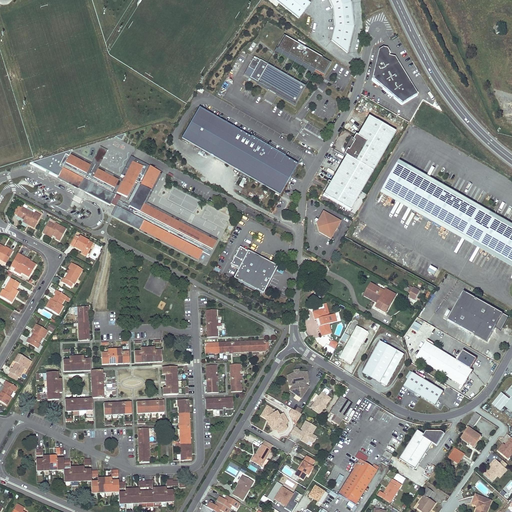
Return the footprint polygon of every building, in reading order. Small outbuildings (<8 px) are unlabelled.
[(311,4),(305,0),(275,0),(299,19),(311,4)] [(329,41),(347,54),(352,28),(351,3),(349,0),(329,0),(335,11),(336,29),(329,41)] [(331,64),(285,37),(278,49),(324,76),(331,64)] [(399,101),(415,92),(395,58),(389,56),(387,49),(383,48),(377,51),(371,79),(399,101)] [(294,106),(305,87),(254,58),(243,77),(294,106)] [(279,196),(297,165),(198,108),(181,139),(279,196)] [(322,195),(350,210),(393,130),(365,115),(355,135),(353,134),(350,140),(345,149),(342,154),(344,155),(329,183),(327,181),(326,184),(328,185),(324,191),(322,195)] [(94,162),(89,173),(95,177),(101,166),(110,150),(103,146),(94,162)] [(121,208),(117,217),(198,261),(203,253),(209,256),(217,243),(145,204),(141,212),(131,206),(142,186),(152,191),(162,172),(143,162),(142,165),(132,160),(124,175),(127,177),(125,179),(101,166),(95,177),(89,173),(94,162),(69,148),(60,164),(63,166),(59,174),(80,186),(82,182),(88,186),(85,191),(110,204),(117,191),(122,194),(116,205),(117,206),(121,208)] [(143,162),(133,157),(132,160),(142,165),(143,162)] [(511,228),(399,162),(384,188),(385,192),(390,194),(393,193),(430,216),(431,219),(435,221),(439,220),(471,239),(475,241),(473,244),(511,266),(511,228)] [(63,166),(60,164),(55,174),(79,187),(80,186),(59,174),(63,166)] [(142,186),(131,206),(141,212),(145,204),(152,191),(142,186)] [(393,193),(390,194),(431,219),(430,216),(393,193)] [(113,215),(117,217),(121,208),(117,206),(113,215)] [(34,214),(22,208),(17,216),(24,220),(23,222),(34,228),(41,216),(35,213),(34,214)] [(317,224),(320,233),(330,239),(339,222),(323,213),(318,221),(317,224)] [(56,223),(50,220),(43,233),(51,238),(53,235),(57,237),(56,239),(59,241),(66,229),(55,224),(56,223)] [(439,220),(435,221),(470,242),(471,239),(439,220)] [(80,239),(75,236),(71,245),(83,252),(82,254),(87,256),(91,248),(92,249),(94,245),(93,245),(93,244),(81,238),(80,239)] [(5,248),(0,245),(0,263),(5,266),(13,252),(5,247),(5,248)] [(247,252),(239,247),(233,258),(229,265),(237,269),(232,279),(261,294),(276,267),(271,265),(270,267),(246,255),(247,252)] [(271,265),(247,252),(246,255),(270,267),(271,265)] [(30,261),(22,256),(14,271),(20,275),(22,273),(29,277),(36,265),(30,262),(30,261)] [(63,278),(61,282),(70,288),(72,284),(73,285),(82,270),(71,264),(68,269),(70,269),(69,273),(65,279),(63,278)] [(443,275),(438,271),(434,276),(439,280),(443,275)] [(447,276),(444,281),(450,285),(453,280),(447,276)] [(3,290),(0,294),(0,296),(11,303),(18,292),(16,290),(19,284),(11,279),(4,291),(3,290)] [(385,292),(371,284),(365,295),(379,303),(376,308),(386,313),(396,295),(386,290),(385,292)] [(410,293),(417,296),(420,291),(413,287),(413,288),(410,293)] [(50,300),(45,308),(58,315),(63,306),(61,305),(66,297),(56,291),(54,295),(55,295),(52,301),(50,300)] [(509,317),(463,292),(448,321),(488,343),(496,328),(501,331),(509,317)] [(78,327),(79,341),(89,340),(88,307),(77,307),(78,324),(74,325),(74,327),(78,327)] [(324,308),(313,311),(315,319),(317,319),(319,318),(321,325),(319,326),(322,336),(332,333),(329,324),(336,321),(334,314),(327,316),(324,308)] [(207,337),(218,337),(218,330),(216,330),(216,327),(218,327),(218,320),(216,321),(216,317),(217,317),(216,310),(206,311),(207,337)] [(29,339),(27,343),(37,349),(40,345),(39,344),(42,338),(44,339),(48,331),(36,325),(33,330),(35,331),(33,334),(30,340),(29,339)] [(359,325),(341,356),(353,363),(371,332),(359,325)] [(265,341),(205,343),(205,355),(208,355),(208,353),(211,353),(212,354),(225,353),(225,352),(228,352),(228,354),(233,354),(233,353),(265,352),(265,341)] [(328,346),(335,350),(338,344),(331,341),(328,346)] [(405,354),(382,341),(364,372),(387,386),(405,354)] [(457,361),(426,342),(416,358),(463,387),(473,371),(471,370),(477,360),(464,351),(457,361)] [(108,354),(108,366),(116,366),(115,350),(108,350),(108,354)] [(27,370),(31,362),(19,354),(14,362),(16,363),(13,369),(11,368),(9,372),(10,373),(18,377),(19,378),(24,369),(27,370)] [(63,369),(63,372),(91,371),(90,359),(83,359),(69,360),(63,360),(63,369)] [(231,365),(230,365),(231,392),(242,391),(241,385),(240,385),(240,381),(242,381),(241,375),(239,375),(239,372),(241,372),(240,365),(231,365)] [(207,393),(217,393),(217,386),(216,386),(216,382),(218,382),(218,376),(216,376),(216,373),(217,373),(216,366),(206,366),(207,393)] [(165,388),(166,395),(178,395),(176,367),(165,368),(165,375),(165,388)] [(92,391),(92,399),(103,398),(103,395),(103,387),(103,381),(102,373),(102,371),(91,371),(92,378),(91,378),(91,391),(92,391)] [(18,377),(10,373),(8,376),(16,381),(18,377)] [(58,373),(46,373),(47,400),(59,400),(58,393),(58,379),(58,373)] [(294,376),(289,376),(289,386),(292,386),(299,386),(303,385),(309,382),(305,373),(300,375),(297,376),(294,376)] [(435,406),(443,393),(412,373),(404,387),(435,406)] [(0,401),(6,405),(11,398),(10,398),(13,391),(14,392),(17,388),(6,381),(3,386),(5,386),(0,394),(0,401)] [(344,392),(347,387),(342,383),(338,389),(344,392)] [(292,386),(289,391),(300,399),(308,388),(303,385),(299,386),(292,386)] [(326,395),(322,392),(310,407),(319,414),(328,401),(324,398),(326,395)] [(351,404),(340,396),(330,412),(334,415),(331,421),(338,425),(351,404)] [(232,398),(205,399),(205,410),(213,410),(213,408),(216,408),(216,410),(222,410),(222,408),(226,408),(226,409),(233,409),(232,398)] [(64,403),(65,412),(92,411),(92,399),(64,400),(64,403)] [(179,428),(180,461),(191,460),(189,400),(177,400),(177,404),(179,404),(179,407),(178,407),(179,421),(180,421),(180,424),(178,424),(178,428),(179,428)] [(163,401),(136,402),(136,414),(164,413),(163,401)] [(131,402),(103,404),(104,416),(131,414),(131,402)] [(261,416),(265,418),(267,417),(272,426),(274,425),(276,429),(278,433),(287,427),(284,423),(286,422),(281,413),(279,414),(277,410),(274,412),(272,411),(273,409),(266,406),(261,416)] [(296,423),(301,415),(300,415),(299,414),(294,411),(291,409),(289,414),(291,420),(296,423)] [(473,427),(480,417),(475,413),(468,424),(473,427)] [(276,429),(274,425),(272,426),(267,417),(265,418),(272,431),(276,429)] [(317,428),(306,421),(302,429),(304,430),(302,433),(301,436),(303,437),(302,440),(301,441),(307,444),(309,441),(311,442),(315,437),(313,435),(317,428)] [(290,434),(294,436),(297,430),(298,430),(294,427),(290,434)] [(137,429),(139,462),(150,462),(148,428),(137,429)] [(481,437),(469,429),(462,439),(474,447),(481,437)] [(297,430),(294,436),(299,439),(302,440),(303,437),(301,436),(302,433),(297,430)] [(400,459),(416,470),(434,444),(438,447),(446,435),(443,433),(428,432),(426,436),(419,431),(400,459)] [(511,436),(511,437),(509,440),(510,441),(506,445),(505,444),(504,443),(498,450),(508,458),(511,453),(511,436)] [(271,451),(262,445),(256,455),(255,457),(254,457),(251,461),(261,467),(271,451)] [(464,455),(455,449),(449,458),(458,464),(464,455)] [(295,475),(303,480),(309,471),(310,471),(312,468),(311,467),(314,462),(306,457),(303,462),(304,463),(302,466),(301,465),(295,475)] [(42,459),(36,459),(36,472),(63,470),(63,467),(63,460),(63,458),(56,459),(42,459)] [(346,505),(352,509),(355,506),(379,467),(374,465),(372,468),(359,460),(337,495),(348,502),(346,505)] [(498,476),(505,468),(507,465),(503,461),(501,464),(496,460),(493,463),(494,464),(490,469),(485,475),(493,482),(498,476)] [(250,464),(248,468),(255,473),(257,469),(250,464)] [(505,468),(498,476),(500,478),(508,470),(505,468)] [(63,470),(64,482),(91,481),(91,477),(91,471),(90,469),(83,469),(70,470),(63,470)] [(397,473),(393,479),(402,484),(405,479),(397,473)] [(253,483),(242,476),(238,482),(240,483),(239,485),(233,495),(242,501),(253,483)] [(396,482),(392,479),(382,494),(392,501),(399,489),(393,486),(396,482)] [(91,481),(91,493),(118,492),(118,489),(118,482),(118,480),(111,480),(97,481),(91,481)] [(428,498),(433,491),(428,488),(423,494),(425,496),(418,504),(421,506),(418,509),(422,511),(429,511),(430,510),(429,509),(434,502),(428,498)] [(118,492),(119,504),(173,502),(173,490),(166,490),(152,491),(139,491),(125,492),(118,492)] [(486,499),(475,495),(472,504),(478,507),(476,511),(486,511),(489,505),(484,504),(486,499)] [(320,502),(318,500),(313,508),(317,511),(319,509),(320,507),(321,505),(319,503),(320,502)] [(226,502),(220,511),(223,511),(229,503),(226,502)] [(304,508),(306,504),(303,502),(301,505),(298,504),(296,507),(303,511),(305,511),(307,510),(304,508)]
